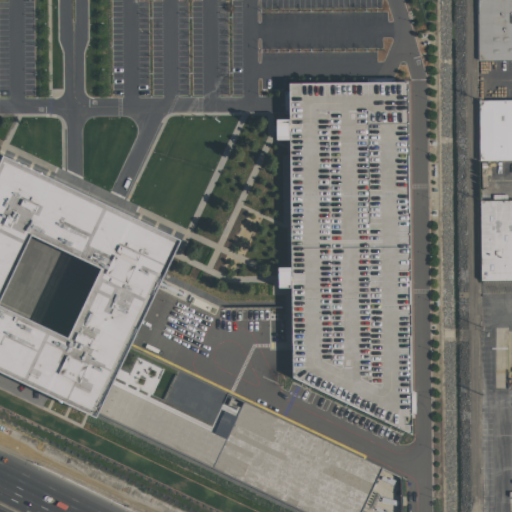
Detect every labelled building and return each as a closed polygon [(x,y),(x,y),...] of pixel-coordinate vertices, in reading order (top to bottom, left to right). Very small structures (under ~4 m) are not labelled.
[(511,0),(476,0),(477,60),(511,59),(511,0)] [(289,83),(409,82),(412,434),(294,377),(289,83)] [(511,97),(479,98),(479,158),(511,157),(511,97)] [(0,165),(5,155),(181,239),(112,384),(98,413),(97,417),(0,370),(0,165)] [(511,199),(480,199),(481,278),(511,277),(511,199)] [(290,285),(289,267),(277,267),(278,285),(290,285)] [(243,402),(379,468),(357,511),(301,511),(98,413),(112,384),(225,438),(243,402)]
